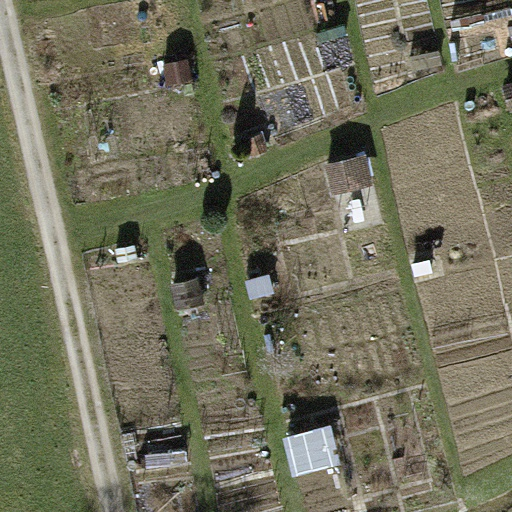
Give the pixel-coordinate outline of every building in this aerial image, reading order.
[(511,0),(491,6),(495,23),(511,18),(511,0)] [(354,16),(325,23),(330,42),(359,34),(354,16)] [(193,54),(168,61),(174,84),(199,77),(193,54)] [(281,140),(271,126),(245,143),(255,158),(281,140)] [(277,218),(248,226),(260,272),(289,264),(277,218)] [(442,252),(421,257),(425,271),(445,266),(442,252)] [(207,273),(179,280),(187,310),(215,302),(207,273)] [(286,307),(267,312),(270,324),(289,319),(286,307)]
